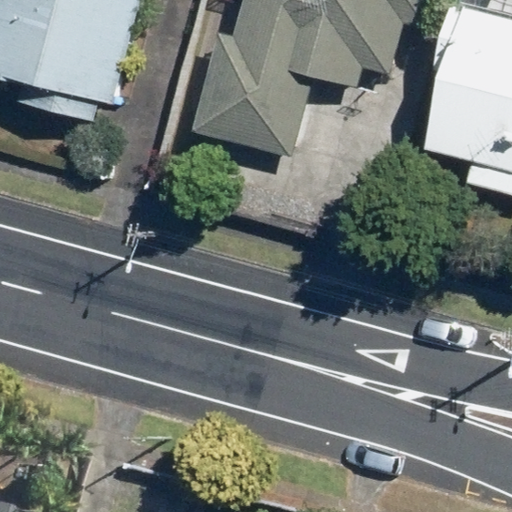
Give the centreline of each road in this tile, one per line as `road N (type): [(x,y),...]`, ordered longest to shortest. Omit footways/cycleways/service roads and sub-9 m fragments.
road 1 (tertiary): [(290,363),(0,283)]
road 2 (tertiary): [(511,469),(290,363)]
road 3 (tertiary): [(290,363),(511,391)]
